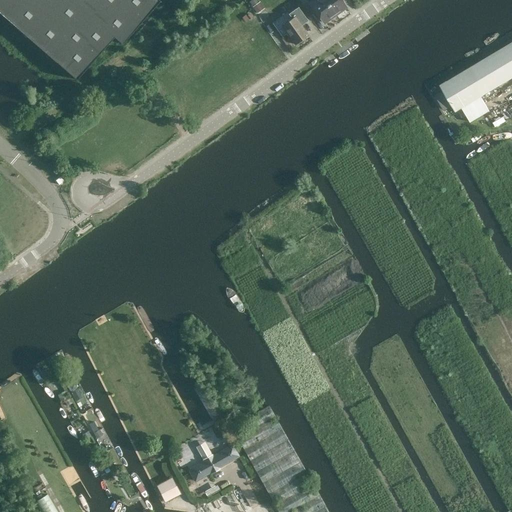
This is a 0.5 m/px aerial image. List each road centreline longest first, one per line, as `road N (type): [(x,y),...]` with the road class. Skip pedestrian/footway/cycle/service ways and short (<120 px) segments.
road 1 (residential): [(106,202),(391,0)]
road 2 (unclassified): [(0,280),(57,233),(61,216),(41,183),(0,146)]
